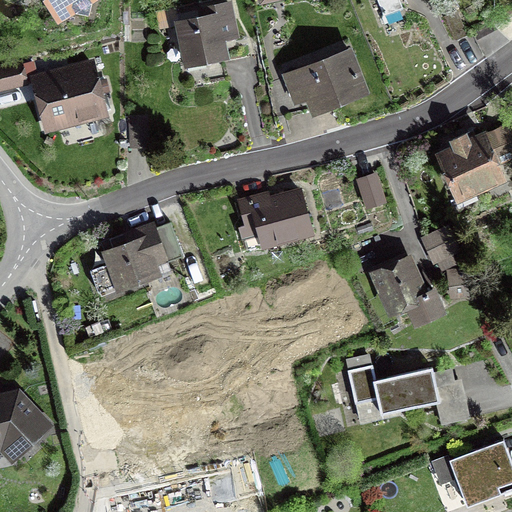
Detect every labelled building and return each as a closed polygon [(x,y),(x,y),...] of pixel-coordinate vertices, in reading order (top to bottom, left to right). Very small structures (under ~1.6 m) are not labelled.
[(49,0),(60,17),(76,9),(89,14),(91,0),(49,0)] [(232,0),(211,0),(174,7),(174,5),(156,9),(159,27),(175,24),(184,65),(188,64),(189,70),(207,67),(205,58),(230,53),(226,36),(239,33),(232,0)] [(401,0),(378,0),(384,12),(403,5),(401,0)] [(474,0),(471,0),(459,6),(472,30),(486,23),(474,0)] [(456,10),(443,16),(455,40),(467,34),(456,10)] [(312,110),(370,87),(352,42),(282,69),(294,101),(306,96),(312,110)] [(100,78),(94,55),(29,72),(44,130),(111,113),(105,92),(111,90),(107,76),(100,78)] [(0,89),(28,82),(22,57),(0,62),(0,89)] [(147,112),(128,113),(129,147),(149,147),(147,112)] [(488,129),(486,124),(469,131),(467,125),(448,133),(451,139),(434,146),(456,196),(508,174),(503,164),(511,159),(511,128),(508,120),(488,129)] [(356,175),(367,206),(386,199),(375,169),(356,175)] [(270,192),(268,187),(237,195),(244,222),(238,224),(242,237),(245,236),(248,246),(260,242),(261,245),(314,231),(302,184),(270,192)] [(156,224),(154,217),(122,229),(123,230),(98,239),(106,260),(90,266),(98,289),(114,283),(116,288),(165,271),(161,261),(168,258),(156,224)] [(171,219),(156,224),(168,258),(183,253),(171,219)] [(374,228),(371,221),(356,227),(359,234),(374,228)] [(420,235),(433,262),(459,250),(447,223),(420,235)] [(412,249),(368,269),(387,312),(406,304),(414,321),(447,306),(435,281),(428,284),(412,249)] [(451,296),(465,293),(461,269),(446,272),(451,296)] [(115,449),(122,481),(151,476),(158,511),(164,511),(225,498),(217,454),(223,453),(215,415),(194,418),(172,350),(135,362),(152,421),(114,427),(111,411),(87,415),(94,452),(115,449)] [(440,398),(432,361),(375,374),(373,362),(372,362),(369,351),(345,357),(347,367),(360,422),(403,412),(401,407),(440,398)] [(53,422),(19,385),(0,389),(0,459),(2,460),(0,451),(0,450),(11,462),(53,422)] [(467,504),(511,486),(511,456),(503,434),(457,451),(456,449),(431,458),(440,482),(456,476),(467,504)]
